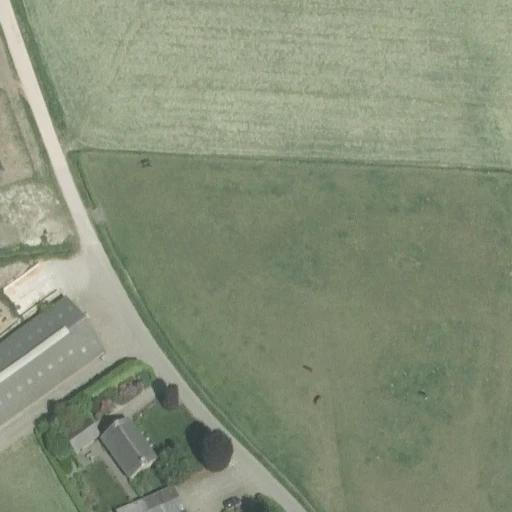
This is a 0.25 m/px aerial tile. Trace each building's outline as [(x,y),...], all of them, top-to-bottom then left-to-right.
[(0,167),(0,183),(0,185),(17,180),(13,164),(0,167)] [(0,332),(58,291),(39,263),(0,291),(0,332)] [(0,347),(0,428),(104,354),(66,301),(0,347)] [(63,442),(73,456),(98,438),(88,424),(63,442)] [(101,442),(130,482),(156,463),(143,446),(141,448),(125,425),(101,442)] [(183,511),(173,490),(119,511),(183,511)]
